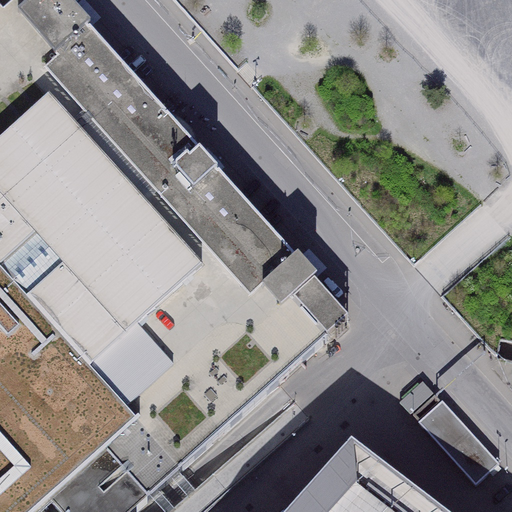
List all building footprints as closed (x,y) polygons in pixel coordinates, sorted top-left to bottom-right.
[(0,0),(0,511),(138,511),(147,504),(148,504),(184,471),(327,342),(292,303),(316,281),(297,261),(294,264),(293,263),(295,261),(218,177),(217,178),(216,177),(217,176),(199,156),(198,157),(197,156),(198,155),(197,154),(196,149),(196,146),(194,143),(193,140),(192,137),(190,135),(189,133),(187,132),(186,130),(183,128),(181,127),(178,125),(175,123),(173,123),(168,121),(167,120),(166,121),(165,120),(166,119),(90,34),(88,35),(88,34),(90,32),(72,11),(69,14),(68,13),(71,10),(62,0),(41,0),(28,12),(17,0),(0,0)] [(348,322),(314,284),(293,303),(327,340),(348,322)] [(442,359),(422,377),(438,395),(457,378),(463,372),(470,369),(478,365),(484,363),(490,362),(497,363),(498,361),(499,350),(500,340),(501,339),(493,339),(486,339),(475,341),(466,344),(458,348),(450,353),(442,359)] [(259,511),(257,509),(321,451),(314,443),(365,398),(354,386),(350,389),(324,360),(268,410),(276,419),(173,511),(259,511)] [(476,487),(499,466),(442,403),(441,404),(435,397),(413,416),(419,423),(419,424),(476,487)] [(296,511),(434,511),(352,447),(296,511)]
